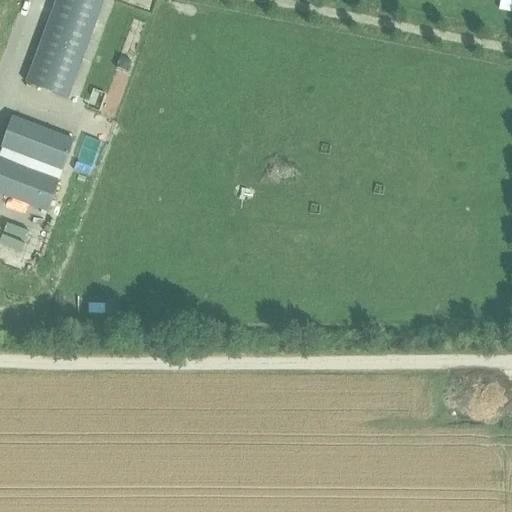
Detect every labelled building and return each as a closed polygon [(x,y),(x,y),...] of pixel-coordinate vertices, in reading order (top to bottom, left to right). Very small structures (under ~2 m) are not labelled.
[(104,0),(58,0),(27,84),(68,100),(104,0)] [(511,0),(503,0),(503,9),(511,9),(511,0)] [(130,72),(135,59),(123,55),(118,67),(130,72)] [(72,140),(12,118),(1,146),(61,169),(72,140)] [(0,160),(0,192),(46,210),(57,182),(0,160)] [(0,239),(22,246),(28,225),(5,219),(0,238),(0,239)]
